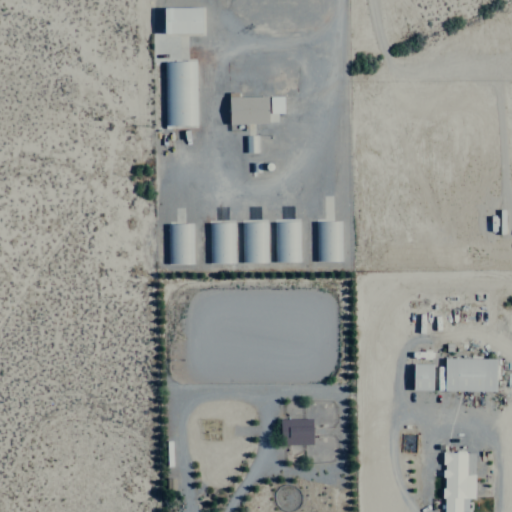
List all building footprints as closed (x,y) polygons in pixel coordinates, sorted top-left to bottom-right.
[(201,6),(162,7),(162,33),(202,32),(201,6)] [(163,126),(195,125),(193,60),(162,61),(163,126)] [(228,123),(267,123),(267,95),(236,96),(236,92),(227,92),(228,123)] [(267,96),(268,113),(282,113),(282,96),(267,96)] [(242,135),(242,152),(256,152),(255,134),(242,135)] [(314,261),(339,260),(338,220),(313,221),(314,261)] [(239,222),(240,262),(265,262),(264,221),(239,222)] [(298,261),(297,221),(272,221),(273,262),(298,261)] [(232,222),(207,222),(208,263),(233,263),(232,222)] [(166,263),(191,263),(191,223),(165,224),(166,263)] [(495,359),(443,357),(442,390),(494,391),(495,359)] [(431,390),(432,364),(412,363),(412,389),(431,390)] [(279,445),(311,444),(311,418),(278,419),(279,445)] [(473,498),(473,452),(442,452),(441,511),(466,511),(467,498),(473,498)]
